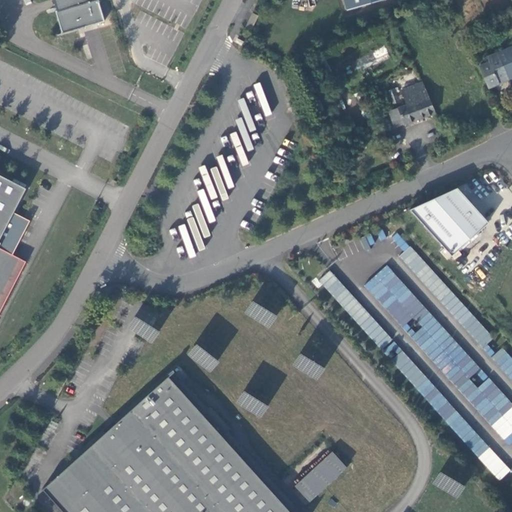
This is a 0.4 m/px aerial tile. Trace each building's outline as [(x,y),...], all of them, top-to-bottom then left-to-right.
[(62,34),(104,22),(97,0),(52,0),(56,11),(55,11),(62,34)] [(251,29),(258,16),(252,13),(245,26),(251,29)] [(488,63),(497,85),(511,78),(511,44),(506,48),(499,33),(487,39),(493,53),(490,55),(488,63)] [(478,68),(487,89),(497,85),(488,63),(478,68)] [(427,94),(420,79),(398,87),(403,103),(427,94)] [(427,94),(403,103),(396,106),(403,124),(435,111),(430,101),(427,94)] [(396,106),(387,112),(392,128),(403,124),(396,106)] [(0,237),(26,188),(0,174),(0,311),(26,261),(0,248),(0,243),(0,242),(0,237)] [(456,187),(409,209),(451,255),(488,222),(456,187)] [(400,257),(470,331),(479,323),(409,248),(400,257)] [(508,443),(511,438),(511,403),(488,377),(477,387),(469,378),(480,367),(386,265),(363,286),(508,443)] [(318,281),(354,319),(365,309),(329,271),(318,281)] [(511,380),(511,358),(509,355),(501,361),(497,357),(494,360),(511,380)] [(201,414),(207,409),(173,371),(168,376),(201,414)] [(289,511),(222,436),(227,431),(230,429),(210,406),(207,409),(201,414),(168,376),(73,461),(42,489),(62,511),(289,511)] [(260,417),(267,405),(243,391),(236,403),(260,417)] [(498,481),(509,471),(473,429),(462,438),(498,481)] [(289,511),(299,511),(227,431),(222,436),(289,511)] [(332,451),(293,486),(309,503),(347,468),(332,451)]
